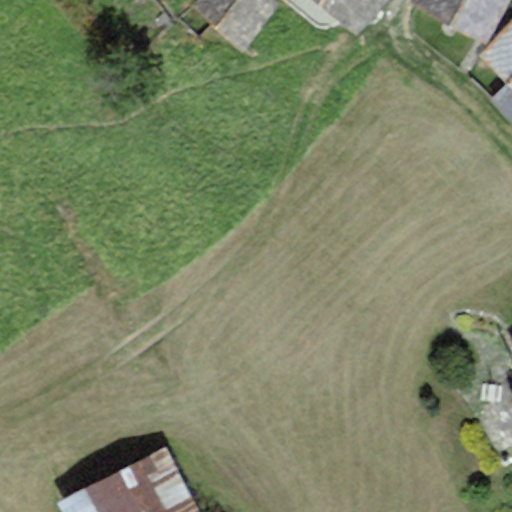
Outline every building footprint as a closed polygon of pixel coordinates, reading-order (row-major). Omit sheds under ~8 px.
[(283,6),(276,0),(200,0),(197,4),(246,48),(283,6)] [(313,0),(348,30),(374,0),(313,0)] [(504,0),(417,0),(487,35),(504,0)] [(511,20),(472,63),(511,98),(511,20)] [(202,511),(168,446),(58,503),(61,511),(202,511)]
